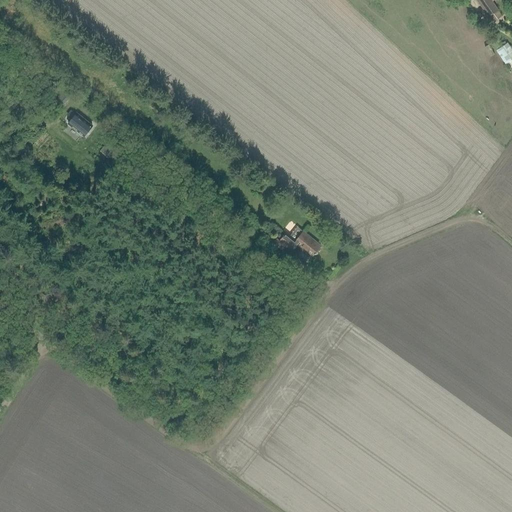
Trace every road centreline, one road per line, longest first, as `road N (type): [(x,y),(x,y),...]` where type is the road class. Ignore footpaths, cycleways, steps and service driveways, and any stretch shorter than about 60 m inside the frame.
road 1 (track): [(511,243),(490,224),(466,218),(353,265),(219,437),(202,446)]
road 2 (track): [(202,446),(179,442),(59,354),(46,354)]
